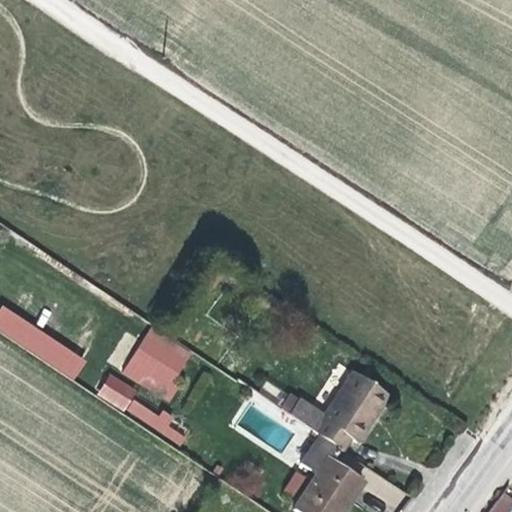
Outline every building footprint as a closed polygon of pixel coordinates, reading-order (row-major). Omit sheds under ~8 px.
[(2,305),(0,308),(0,333),(73,380),(87,359),(2,305)] [(163,352),(135,391),(154,404),(182,365),(163,352)] [(97,398),(128,409),(137,386),(106,374),(97,398)] [(317,432),(338,446),(350,436),(356,440),(364,430),(387,397),(355,374),(317,432)] [(186,432),(135,397),(127,409),(177,444),(186,432)] [(338,446),(317,432),(300,459),(317,471),(292,506),(300,511),(340,511),(361,482),(328,456),(338,446)] [(296,497),(304,475),(293,471),(284,492),(296,497)] [(501,495),(487,511),(503,511),(511,502),(501,495)]
